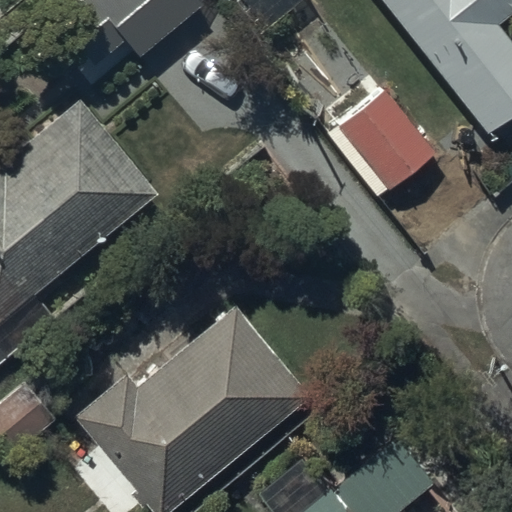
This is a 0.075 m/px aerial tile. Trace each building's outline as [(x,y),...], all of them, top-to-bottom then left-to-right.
[(192,0),(71,0),(51,17),(84,57),(117,29),(135,49),(192,0)] [(511,0),(375,0),(479,129),(511,102),(511,49),(489,20),(511,1),(511,0)] [(428,149),(377,85),(330,123),(381,186),(428,149)] [(0,153),(0,313),(151,189),(74,96),(1,155),(0,153)] [(236,296),(136,377),(128,368),(77,410),(160,511),(311,387),(236,296)] [(354,511),(328,481),(290,511),(354,511)]
